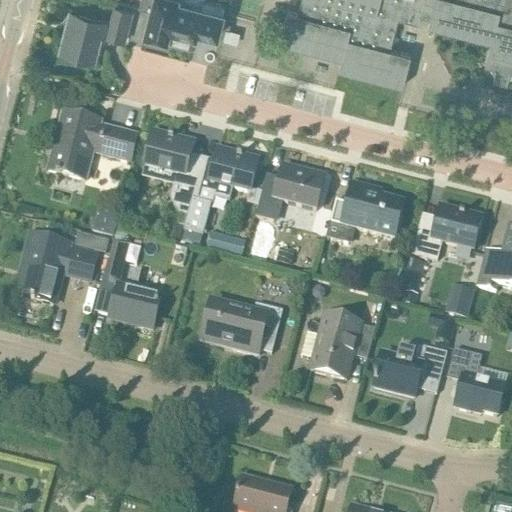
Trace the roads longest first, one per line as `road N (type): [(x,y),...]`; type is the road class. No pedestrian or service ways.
road 1 (unclassified): [(459,468),(0,348)]
road 2 (residential): [(511,176),(136,78)]
